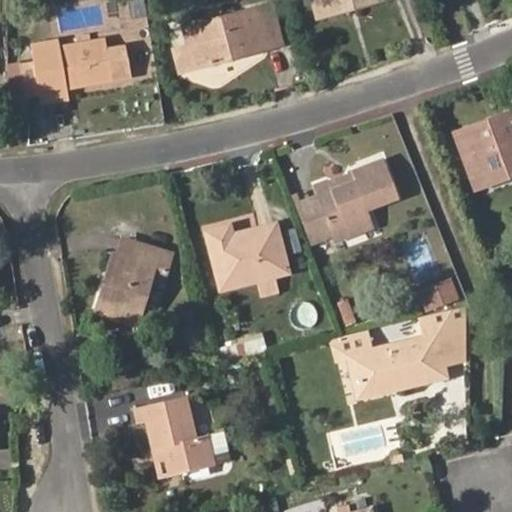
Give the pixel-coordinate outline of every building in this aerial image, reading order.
[(313,0),(318,18),(354,8),(352,0),(313,0)] [(238,55),(284,44),(274,6),(257,10),(264,39),(236,46),(238,55)] [(264,39),(257,10),(184,29),(188,47),(175,51),(179,71),(238,55),(236,46),(264,39)] [(152,67),(153,38),(131,38),(130,66),(152,67)] [(58,49),(57,45),(35,49),(37,63),(44,98),(66,96),(65,88),(112,80),(110,67),(106,48),(105,40),(58,49)] [(110,67),(124,65),(120,45),(106,48),(110,67)] [(29,100),(44,98),(37,63),(21,65),(25,81),(28,96),(29,100)] [(11,82),(12,96),(28,96),(25,81),(11,82)] [(9,123),(30,122),(29,103),(8,103),(9,123)] [(511,174),(511,113),(455,133),(471,177),(499,167),(502,178),(511,174)] [(331,188),(328,180),(314,185),(318,196),(332,234),(371,219),(368,210),(398,198),(384,159),(351,171),(354,180),(331,188)] [(471,177),(474,188),(502,178),(499,167),(471,177)] [(351,171),(328,180),(331,188),(354,180),(351,171)] [(308,243),(332,234),(318,196),(302,201),(299,194),(291,197),(303,228),(308,243)] [(332,234),(334,243),(373,231),(374,231),(371,219),(332,234)] [(279,233),(277,224),(258,228),(260,237),(279,233)] [(232,233),(231,225),(205,231),(220,289),(257,280),(275,275),(289,272),(279,233),(260,237),(258,228),(232,233)] [(140,246),(121,240),(116,254),(136,261),(140,246)] [(116,254),(113,253),(94,311),(136,324),(155,265),(168,269),(172,254),(140,246),(136,261),(116,254)] [(261,297),(279,293),(275,275),(257,280),(261,297)] [(458,298),(451,279),(417,292),(424,311),(458,298)] [(357,324),(348,300),(337,304),(346,327),(357,324)] [(446,378),(444,369),(439,340),(461,336),(460,308),(418,319),(422,338),(369,350),(349,355),(357,389),(395,382),(396,388),(446,378)] [(366,336),(345,341),(349,355),(369,350),(366,336)] [(444,369),(462,365),(461,336),(439,340),(444,369)] [(359,398),(396,388),(395,382),(357,389),(359,398)] [(196,438),(184,396),(134,408),(138,424),(147,423),(160,477),(230,461),(223,433),(196,438)]
